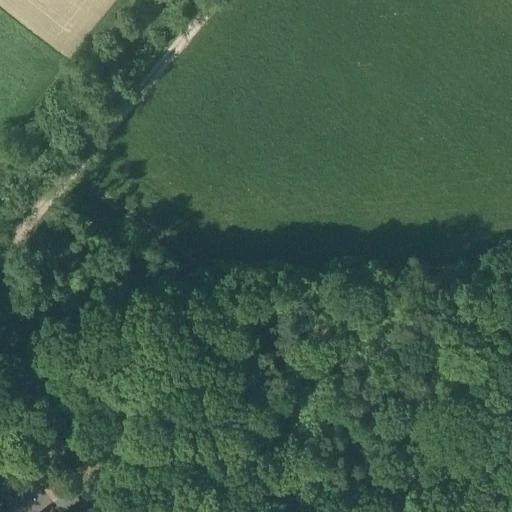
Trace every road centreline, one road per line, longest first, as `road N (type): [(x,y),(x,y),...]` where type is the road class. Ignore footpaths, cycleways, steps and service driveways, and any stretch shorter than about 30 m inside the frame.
road 1 (track): [(511,258),(283,267),(196,254),(91,160)]
road 2 (track): [(224,0),(0,277)]
